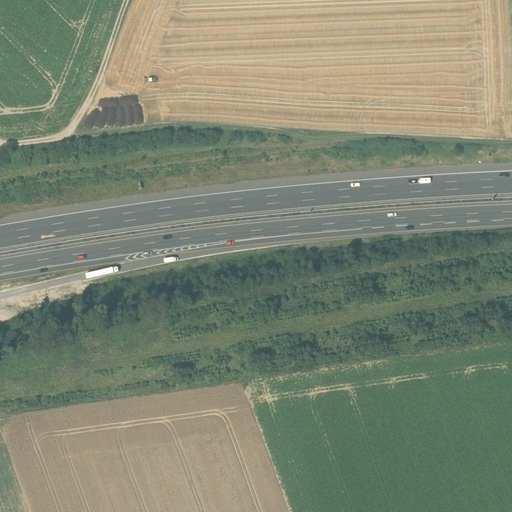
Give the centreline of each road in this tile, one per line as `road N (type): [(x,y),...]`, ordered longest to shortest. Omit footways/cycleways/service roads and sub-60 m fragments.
road 1 (motorway): [(511,182),(267,198),(0,234)]
road 2 (motorway): [(0,294),(358,220)]
road 3 (motorway): [(0,265),(358,220)]
road 4 (track): [(0,140),(71,132),(87,110),(125,0)]
road 5 (motorway): [(358,220),(511,211)]
